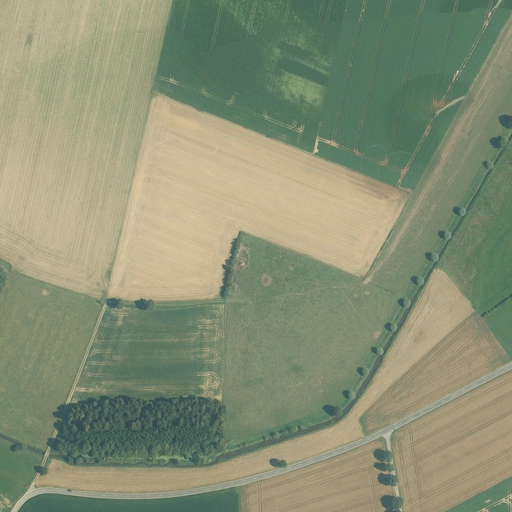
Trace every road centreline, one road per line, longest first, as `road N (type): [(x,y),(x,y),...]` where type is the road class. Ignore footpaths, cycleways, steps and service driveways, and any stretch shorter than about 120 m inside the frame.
road 1 (tertiary): [(14,511),(25,497),(46,490),(165,495),(275,472),(386,431),(511,366)]
road 2 (track): [(77,380),(105,303),(223,300)]
road 3 (track): [(77,380),(28,495)]
